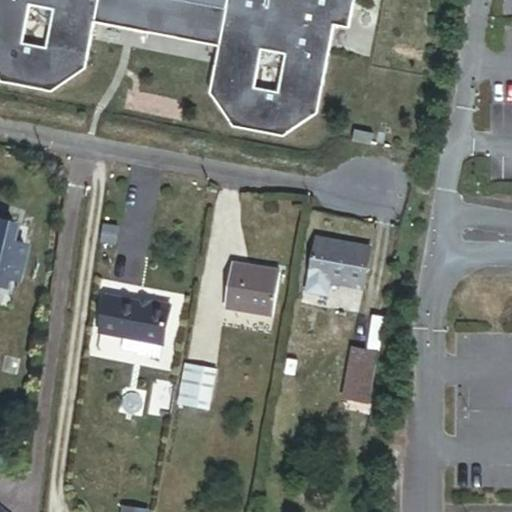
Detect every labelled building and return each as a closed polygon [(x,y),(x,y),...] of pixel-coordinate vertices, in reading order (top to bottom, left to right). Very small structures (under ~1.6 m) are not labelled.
[(50,8),(27,4),(27,0),(304,0),(280,54),(272,91),(249,86),(256,49),(215,45),(207,92),(230,126),(282,137),(317,113),(333,26),(347,28),(352,0),(0,0),(0,81),(46,90),(20,41),(44,46),(50,8)] [(44,46),(20,41),(46,90),(81,67),(90,20),(144,31),(146,23),(177,30),(176,37),(215,45),(256,49),(280,54),(304,0),(27,0),(27,4),(50,8),(44,46)] [(372,132),(353,129),(351,140),(370,144),(372,132)] [(0,224),(0,286),(3,287),(5,278),(14,280),(22,248),(8,245),(11,228),(0,224)] [(364,290),(371,249),(317,240),(307,293),(327,297),(329,284),(364,290)] [(280,271),(231,264),(225,308),(274,315),(280,271)] [(164,346),(171,308),(151,304),(151,307),(107,298),(100,334),(164,346)] [(370,405),(379,355),(354,350),(345,400),(370,405)] [(204,369),(186,365),(180,396),(198,400),(204,369)]
